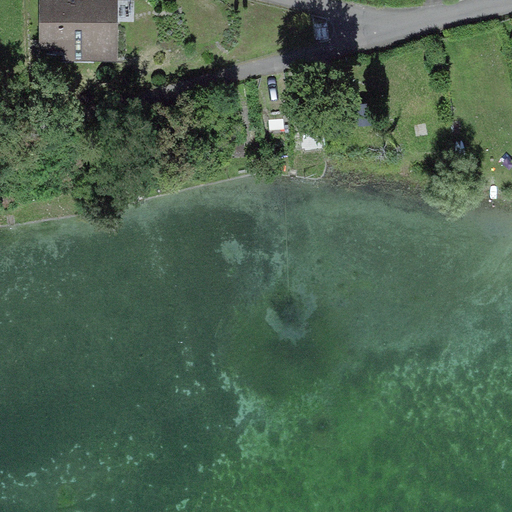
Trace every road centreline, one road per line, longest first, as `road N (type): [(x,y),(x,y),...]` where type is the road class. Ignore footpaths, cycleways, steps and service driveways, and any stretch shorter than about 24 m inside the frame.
road 1 (residential): [(411,31),(0,133)]
road 2 (residential): [(290,0),(411,31)]
